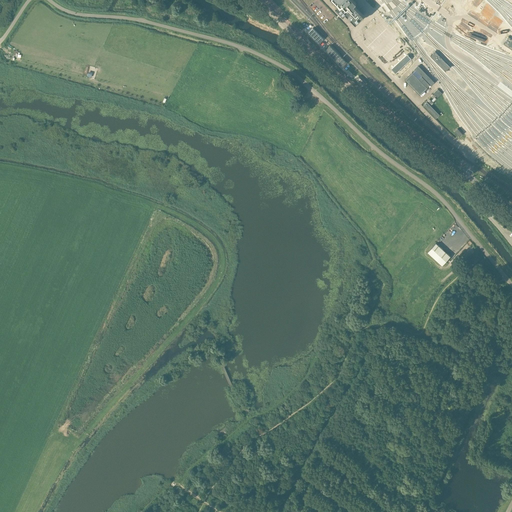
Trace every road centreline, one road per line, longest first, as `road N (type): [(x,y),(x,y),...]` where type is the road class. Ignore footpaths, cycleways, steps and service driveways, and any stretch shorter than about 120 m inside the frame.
road 1 (unclassified): [(511,286),(434,193),(290,71),(229,43),(127,17),(73,13),(48,0)]
road 2 (unknown): [(362,329),(337,378),(250,440),(197,511)]
